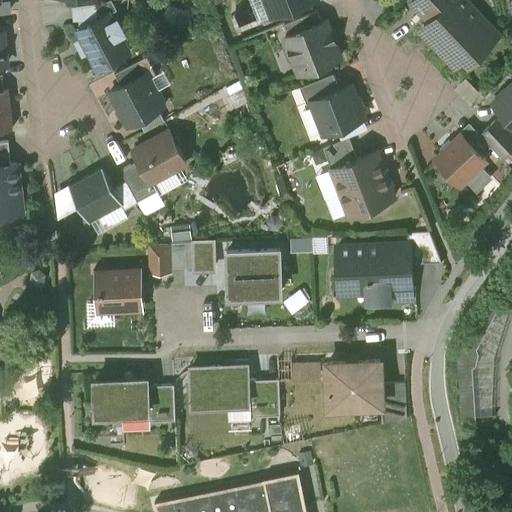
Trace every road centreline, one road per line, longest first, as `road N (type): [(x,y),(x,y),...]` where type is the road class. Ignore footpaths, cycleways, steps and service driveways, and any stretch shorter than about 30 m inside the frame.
road 1 (residential): [(181,305),(182,340),(443,336)]
road 2 (residential): [(443,336),(438,411),(457,511)]
road 3 (residential): [(29,0),(45,131)]
road 4 (residential): [(511,229),(443,336)]
